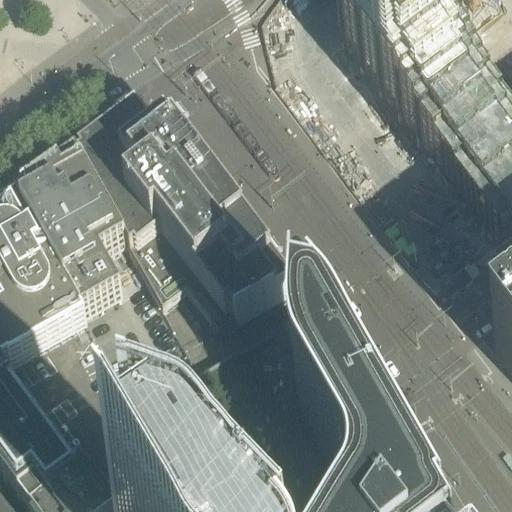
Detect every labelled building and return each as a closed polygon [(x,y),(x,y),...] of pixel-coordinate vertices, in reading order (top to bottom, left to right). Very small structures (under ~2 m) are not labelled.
[(511,0),(395,0),(328,39),(334,63),(341,90),(473,287),(484,303),(511,281),(511,0)] [(294,302),(215,199),(179,152),(172,143),(166,135),(154,144),(136,120),(76,165),(77,166),(19,208),(17,211),(72,309),(74,308),(111,287),(101,269),(112,263),(112,264),(127,255),(163,320),(167,317),(166,316),(187,300),(212,333),(211,334),(220,345),(294,302)] [(72,309),(17,211),(0,222),(0,375),(4,380),(86,333),(83,328),(93,323),(88,314),(84,311),(81,312),(78,314),(74,308),(72,309)] [(509,351),(495,361),(511,383),(511,289),(507,294),(511,300),(511,331),(501,340),(509,351)] [(423,511),(422,509),(409,487),(410,485),(411,483),(411,480),(409,477),(406,476),(403,477),(398,468),(399,467),(400,464),(400,461),(398,459),(395,458),(392,458),(377,433),(354,395),(351,389),(340,370),(331,359),(322,350),(322,349),(317,344),(315,346),(320,350),(304,348),(301,383),(301,389),(301,394),(301,395),(301,397),(301,398),(301,399),(302,401),(302,403),(303,407),(304,413),(304,415),(305,416),(305,417),(305,418),(305,419),(306,420),(306,421),(307,422),(307,423),(308,424),(308,425),(355,506),(355,507),(356,508),(356,510),(357,511),(356,511),(423,511)] [(5,382),(4,380),(0,375),(0,476),(26,511),(110,511),(88,480),(86,478),(80,483),(5,382)]
